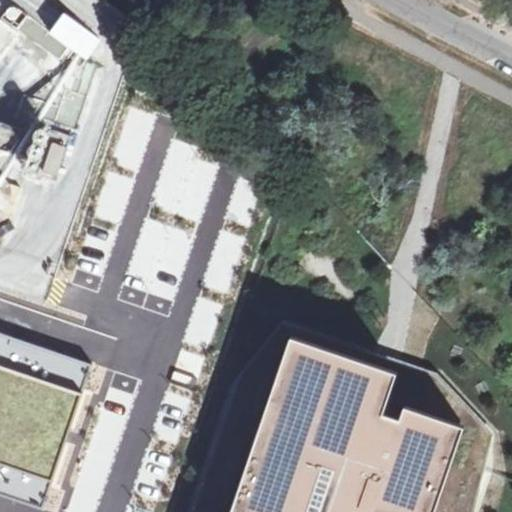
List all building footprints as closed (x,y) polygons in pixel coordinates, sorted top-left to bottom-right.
[(54,32),(74,47),(82,52),(86,56),(91,60),(105,42),(68,14),(54,32)] [(7,122),(0,142),(0,146),(24,155),(31,130),(7,122)] [(38,136),(39,138),(41,140),(44,141),(47,141),(49,140),(51,138),(52,136),(53,133),(52,130),(50,128),(48,127),(45,126),(42,127),(40,128),(38,130),(38,133),(38,136)] [(56,142),(47,171),(61,175),(71,147),(56,142)] [(45,144),(42,143),(40,143),(37,144),(35,146),(34,148),(34,151),(35,153),(37,155),(39,157),(41,157),(44,157),(46,155),(48,153),(48,151),(48,148),(47,146),(45,144)] [(30,166),(30,169),(32,171),(34,172),(36,172),(39,172),(41,171),(42,169),(43,166),(43,164),(42,162),(40,160),(37,159),(35,159),(33,160),(31,162),(30,164),(30,166)] [(11,179),(9,177),(4,174),(0,173),(0,210),(1,211),(5,209),(8,208),(12,204),(14,201),(16,198),(16,194),(16,189),(16,186),(14,182),(11,179)] [(476,511),(487,468),(496,433),(438,373),(386,355),(284,320),(241,374),(193,511),(476,511)] [(0,491),(40,504),(87,364),(0,334),(0,491)]
